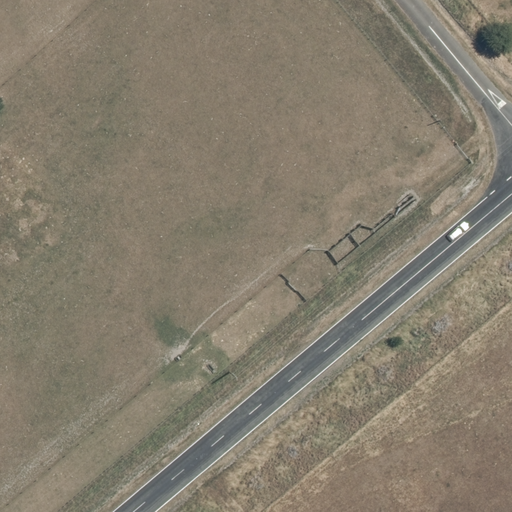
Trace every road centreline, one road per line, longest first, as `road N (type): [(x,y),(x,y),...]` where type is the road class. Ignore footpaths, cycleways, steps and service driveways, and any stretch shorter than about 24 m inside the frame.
road 1 (unclassified): [(511,195),(136,511)]
road 2 (unclassified): [(511,125),(406,0)]
